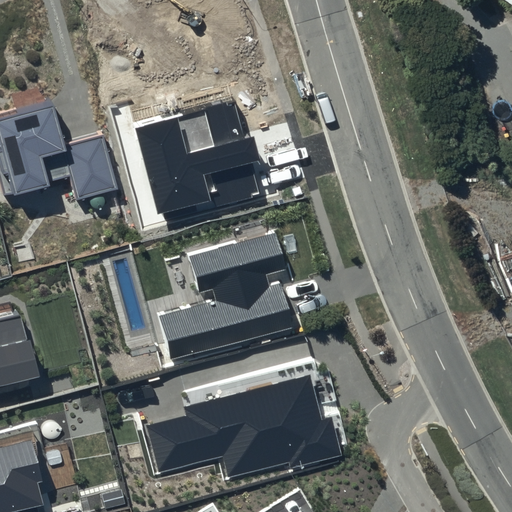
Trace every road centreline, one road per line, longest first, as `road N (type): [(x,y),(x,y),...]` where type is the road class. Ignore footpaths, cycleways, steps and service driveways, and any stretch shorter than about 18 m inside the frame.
road 1 (unclassified): [(321,0),(459,391)]
road 2 (residential): [(459,391),(414,416),(398,444),(401,479),(425,511)]
